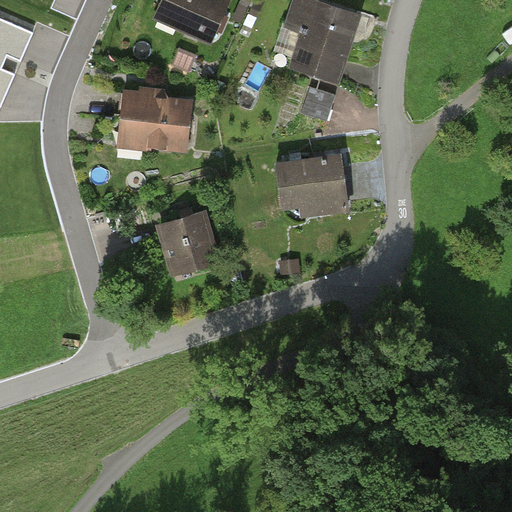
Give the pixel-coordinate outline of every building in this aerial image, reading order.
[(225,0),(161,0),(152,21),(214,47),(233,3),(225,0)] [(364,19),(296,0),(290,0),(273,63),(347,83),(364,19)] [(34,33),(0,18),(0,105),(3,107),(17,73),(0,65),(0,57),(3,51),(22,59),(34,33)] [(128,93),(122,150),(193,157),(199,100),(128,93)] [(332,103),(314,95),(310,106),(327,114),(332,103)] [(278,168),(284,221),(352,212),(346,160),(278,168)] [(152,222),(173,279),(224,261),(203,203),(152,222)] [(308,261),(280,262),(281,276),(308,275),(308,261)]
